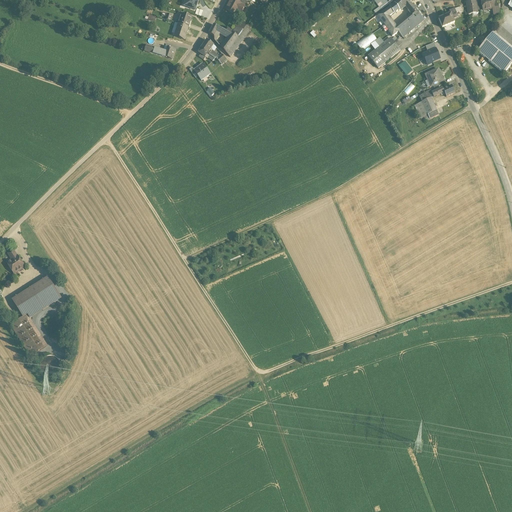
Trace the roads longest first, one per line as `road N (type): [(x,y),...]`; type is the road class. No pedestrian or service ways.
road 1 (track): [(511,283),(258,374),(107,139)]
road 2 (track): [(26,511),(258,374),(310,511)]
road 3 (track): [(390,326),(331,192),(185,260)]
road 4 (unclassified): [(184,63),(0,242)]
road 5 (tertiary): [(425,1),(511,205)]
road 6 (track): [(331,192),(472,106)]
road 7 (track): [(132,113),(0,63)]
road 8 (track): [(334,346),(270,221)]
